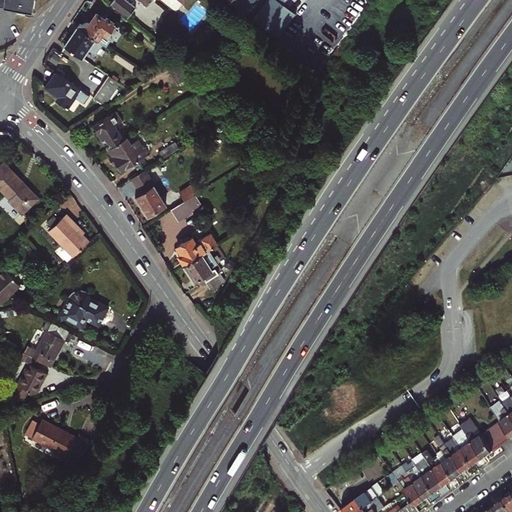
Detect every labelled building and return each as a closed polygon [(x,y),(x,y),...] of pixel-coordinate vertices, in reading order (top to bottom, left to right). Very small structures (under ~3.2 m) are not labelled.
[(0,0),(0,6),(3,7),(2,8),(23,11),(24,0),(0,0)] [(127,0),(113,0),(111,3),(128,17),(136,7),(127,0)] [(212,0),(238,18),(252,0),(212,0)] [(279,35),(297,11),(283,0),(265,0),(253,16),(279,35)] [(97,37),(99,39),(104,31),(108,35),(115,26),(112,24),(113,22),(106,17),(105,19),(97,13),(90,22),(87,20),(82,22),(81,21),(79,25),(97,37)] [(65,45),(83,57),(97,37),(79,25),(65,45)] [(178,59),(163,46),(154,57),(166,67),(178,59)] [(178,59),(166,67),(178,84),(190,77),(178,59)] [(85,103),(91,96),(57,72),(46,86),(62,98),(59,102),(69,108),(77,97),(85,103)] [(110,75),(102,87),(94,98),(105,106),(121,83),(110,75)] [(102,136),(110,149),(125,139),(116,125),(122,121),(116,111),(94,125),(98,131),(102,136)] [(0,140),(14,141),(16,138),(16,137),(7,131),(0,130),(0,140)] [(114,155),(118,163),(123,170),(135,163),(136,165),(145,159),(144,156),(148,154),(139,140),(133,144),(128,137),(125,139),(110,149),(114,155)] [(159,153),(163,159),(180,148),(176,142),(159,153)] [(12,195),(9,198),(9,199),(22,213),(39,197),(25,183),(23,185),(18,180),(20,177),(4,161),(0,164),(0,188),(6,195),(9,192),(12,195)] [(145,171),(133,179),(142,193),(136,197),(149,216),(167,205),(145,171)] [(180,193),(185,200),(189,198),(204,189),(199,181),(180,193)] [(185,200),(173,208),(176,214),(189,206),(185,200)] [(69,222),(72,220),(66,213),(48,231),(72,257),(88,241),(82,234),(69,222)] [(84,232),(72,220),(69,222),(82,234),(84,232)] [(179,258),(184,266),(209,249),(219,243),(211,231),(200,238),(201,239),(199,241),(200,242),(198,243),(193,235),(175,247),(181,256),(179,258)] [(205,282),(220,272),(222,270),(209,249),(184,266),(195,282),(202,277),(205,282)] [(15,276),(6,266),(0,272),(0,275),(0,300),(0,301),(2,300),(3,301),(6,300),(10,297),(9,295),(21,283),(14,277),(15,276)] [(226,281),(220,272),(205,282),(212,293),(226,281)] [(70,299),(102,316),(107,308),(85,296),(88,291),(85,290),(77,290),(73,292),(69,295),(71,297),(70,299)] [(102,316),(70,299),(61,314),(82,325),(87,317),(98,323),(102,316)] [(52,322),(48,330),(65,339),(70,331),(52,322)] [(65,339),(48,330),(37,350),(33,348),(29,355),(43,362),(50,366),(65,339)] [(39,369),(43,362),(29,355),(25,361),(30,363),(14,392),(23,398),(28,388),(35,392),(47,373),(39,369)] [(473,384),(477,389),(488,381),(484,376),(473,384)] [(511,395),(503,402),(511,414),(511,395)] [(511,436),(511,435),(511,414),(503,402),(492,410),(511,436)] [(32,436),(43,417),(37,413),(25,432),(32,436)] [(77,437),(44,419),(34,438),(67,456),(77,437)] [(493,449),(491,446),(482,433),(474,422),(468,426),(465,421),(461,424),(484,456),(493,449)] [(474,463),(484,456),(461,424),(459,422),(456,425),(461,432),(455,436),(474,463)] [(412,436),(421,430),(417,424),(407,431),(411,436),(412,436)] [(488,429),(482,433),(491,446),(497,442),(488,429)] [(401,442),(411,436),(407,431),(398,438),(401,442)] [(465,469),(474,463),(455,436),(451,439),(444,431),(440,434),(465,469)] [(438,453),(455,477),(465,469),(440,434),(434,438),(442,449),(438,453)] [(400,444),(396,439),(388,445),(392,450),(400,444)] [(445,483),(455,477),(438,453),(436,450),(431,454),(428,449),(423,453),(445,483)] [(419,468),(436,490),(445,483),(423,453),(419,456),(425,464),(419,468)] [(426,497),(436,490),(419,468),(417,464),(412,467),(408,461),(402,464),(426,497)] [(416,504),(426,497),(402,464),(397,468),(402,474),(397,478),(413,500),(416,504)] [(352,480),(347,474),(334,484),(339,490),(352,480)] [(376,499),(385,492),(382,487),(373,494),(376,499)] [(511,491),(503,498),(511,509),(511,491)] [(300,503),(295,496),(288,501),(294,508),(300,503)] [(357,497),(341,508),(344,511),(358,511),(365,507),(357,497)] [(511,511),(511,509),(503,498),(494,504),(499,511),(511,511)] [(380,504),(376,499),(365,507),(358,511),(377,511),(378,511),(390,502),(387,499),(380,504)] [(399,510),(396,511),(418,511),(421,511),(416,504),(413,500),(399,510)] [(294,508),(289,511),(301,511),(305,509),(300,503),(294,508)]
